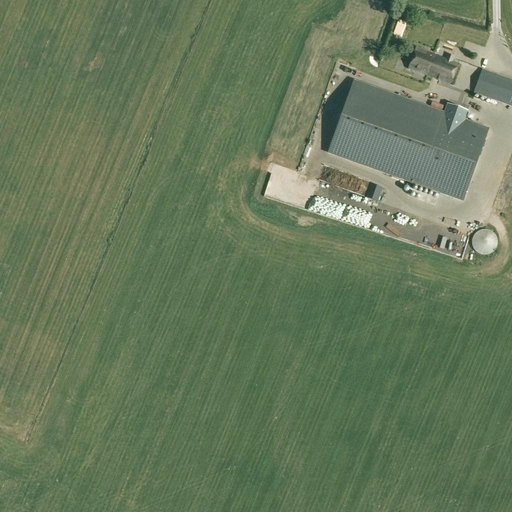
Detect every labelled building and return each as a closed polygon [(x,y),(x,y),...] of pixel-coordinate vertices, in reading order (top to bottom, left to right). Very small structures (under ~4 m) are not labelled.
[(446,35),(442,41),(451,46),(454,41),(446,35)] [(434,55),(435,55),(416,48),(408,69),(450,85),(458,64),(434,55)] [(511,81),(482,70),(474,93),(511,106),(511,81)] [(389,88),(402,94),(407,84),(394,79),(389,88)] [(328,152),(462,201),(488,130),(464,122),(468,112),(447,105),(444,115),(353,82),(328,152)] [(411,97),(429,103),(434,89),(415,83),(411,97)] [(480,255),(484,256),(489,255),(493,253),(496,249),(497,245),(497,240),(496,236),(493,233),(489,231),(484,230),(480,231),(476,233),(473,236),(472,240),(472,245),(473,249),(476,253),(480,255)]
